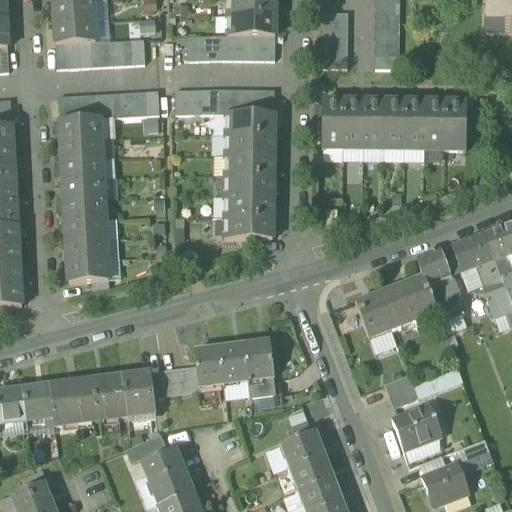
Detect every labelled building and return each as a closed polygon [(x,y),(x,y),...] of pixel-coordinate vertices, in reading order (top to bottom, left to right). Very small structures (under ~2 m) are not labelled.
[(52,0),(53,8),(93,6),(92,0),(52,0)] [(275,20),(275,0),(227,0),(227,19),(275,20)] [(375,0),(375,8),(399,8),(399,0),(375,0)] [(511,0),(484,0),(484,35),(511,35),(511,0)] [(107,5),(106,5),(93,6),(94,26),(108,26),(107,5)] [(53,8),(54,29),(94,26),(93,6),(53,8)] [(375,8),(375,19),(399,19),(399,8),(375,8)] [(323,18),(323,29),(347,29),(347,18),(323,18)] [(275,41),(275,20),(227,19),(227,41),(231,41),(242,41),(253,41),(264,41),(275,41)] [(375,19),(375,30),(399,30),(399,19),(375,19)] [(154,23),(139,24),(140,37),(155,36),(154,23)] [(95,48),(94,26),(54,29),(55,50),(66,49),(77,48),(88,48),(95,48)] [(109,47),(108,26),(94,26),(95,48),(100,48),(109,47)] [(323,29),(323,40),(347,40),(347,29),(323,29)] [(375,30),(375,41),(399,41),(399,30),(375,30)] [(323,40),(323,50),(347,51),(347,40),(323,40)] [(188,66),(199,66),(199,41),(188,42),(187,42),(187,66),(188,66)] [(199,41),(199,66),(209,65),(210,41),(199,41)] [(221,41),(210,41),(209,65),(220,65),(221,41)] [(227,41),(221,41),(220,65),(231,65),(231,41),(227,41)] [(242,41),(231,41),(231,65),(242,65),(242,41)] [(253,41),(242,41),(242,65),(253,65),(253,41)] [(264,41),(253,41),(253,65),(264,65),(264,41)] [(275,41),(264,41),(264,65),(275,66),(275,41)] [(375,41),(375,51),(399,52),(399,41),(375,41)] [(133,46),(122,47),(123,71),(134,70),(133,46)] [(144,46),(133,46),(134,70),(145,70),(145,69),(144,46)] [(109,47),(100,48),(101,72),(112,71),(111,47),(109,47)] [(122,47),(111,47),(112,71),(123,71),(122,47)] [(77,48),(66,49),(68,73),(79,73),(77,48)] [(88,48),(77,48),(79,73),(90,72),(88,48)] [(95,48),(88,48),(90,72),(101,72),(100,48),(95,48)] [(57,74),(68,73),(66,49),(55,50),(57,74)] [(323,50),(323,61),(347,62),(347,51),(323,50)] [(375,51),(375,62),(399,63),(399,52),(375,51)] [(7,53),(0,53),(0,78),(9,77),(7,53)] [(347,73),(347,62),(323,61),(323,73),(347,73)] [(399,74),(399,63),(375,62),(375,74),(399,74)] [(175,120),(186,119),(187,95),(175,96),(175,120)] [(186,119),(197,119),(198,95),(187,95),(186,119)] [(197,119),(208,119),(209,95),(198,95),(197,119)] [(213,119),(219,119),(220,95),(209,95),(208,119),(213,119)] [(226,118),(230,118),(230,95),(220,95),(219,119),(226,118)] [(230,118),(241,118),(241,95),(230,95),(230,118)] [(241,118),(252,119),(252,95),(241,95),(241,118)] [(252,119),(263,119),(263,95),(252,95),(252,119)] [(274,95),(263,95),(263,119),(274,119),(274,95)] [(158,96),(147,97),(148,121),(158,121),(159,120),(158,96)] [(143,121),(148,121),(147,97),(136,98),(137,122),(143,121)] [(115,123),(126,122),(125,98),(114,99),(115,123)] [(126,122),(137,122),(136,98),(125,98),(126,122)] [(114,123),(115,123),(114,99),(103,100),(104,124),(114,123)] [(82,125),(93,124),(92,100),(81,101),(82,125)] [(100,124),(104,124),(103,100),(92,100),(93,124),(100,124)] [(60,126),(71,125),(70,101),(58,102),(60,126)] [(71,125),(82,125),(81,101),(70,101),(71,125)] [(10,105),(0,106),(0,119),(1,132),(12,131),(10,105)] [(321,153),(342,153),(343,105),(322,105),(321,153)] [(363,106),(343,105),(342,153),(363,154),(363,106)] [(384,106),(363,106),(363,154),(383,154),(384,106)] [(404,106),(384,106),(383,154),(403,154),(404,106)] [(424,107),(404,106),(403,154),(424,155),(424,107)] [(445,107),(424,107),(424,155),(444,155),(445,107)] [(466,107),(445,107),(444,155),(465,155),(466,107)] [(219,119),(213,119),(213,139),(225,140),(226,118),(219,119)] [(226,118),(225,140),(274,140),(274,119),(263,119),(252,119),(241,118),(230,118),(226,118)] [(148,121),(143,121),(144,138),(159,137),(158,121),(148,121)] [(101,144),(113,144),(115,144),(114,123),(104,124),(100,124),(101,144)] [(60,126),(61,147),(101,144),(100,124),(93,124),(82,125),(71,125),(60,126)] [(0,152),(13,151),(12,131),(1,132),(0,131),(0,152)] [(225,140),(225,160),(273,161),(274,140),(225,140)] [(61,147),(62,167),(102,165),(101,144),(61,147)] [(102,165),(114,164),(113,144),(101,144),(102,165)] [(0,172),(14,171),(13,151),(0,152),(0,172)] [(363,166),(363,154),(342,153),(342,166),(363,166)] [(363,154),(363,166),(383,166),(383,154),(363,154)] [(383,154),(383,166),(403,166),(403,154),(383,154)] [(403,154),(403,166),(424,167),(424,155),(403,154)] [(424,155),(424,167),(444,167),(444,155),(424,155)] [(225,181),(225,160),(213,160),(212,181),(225,181)] [(225,160),(225,181),(273,182),(273,161),(225,160)] [(103,185),(115,184),(114,164),(102,165),(103,185)] [(62,167),(63,187),(103,185),(102,165),(62,167)] [(0,192),(15,191),(14,171),(0,172),(0,192)] [(225,181),(225,202),(273,202),(273,182),(225,181)] [(115,184),(103,185),(104,205),(118,204),(117,184),(115,184)] [(63,187),(64,207),(104,205),(103,185),(63,187)] [(0,212),(16,211),(15,191),(0,192),(0,212)] [(212,222),(224,222),(225,202),(212,201),(212,222)] [(225,202),(224,222),(272,223),(273,202),(225,202)] [(64,207),(65,227),(105,225),(104,205),(64,207)] [(0,232),(17,231),(16,211),(0,212),(0,232)] [(326,229),(339,229),(339,214),(326,214),(326,229)] [(272,244),(272,223),(224,222),(224,244),(272,244)] [(106,245),(118,244),(117,224),(105,225),(106,245)] [(65,227),(66,247),(106,245),(105,225),(65,227)] [(484,238),(494,265),(505,261),(511,258),(511,227),(484,238)] [(0,252),(18,251),(17,231),(0,232),(0,252)] [(461,277),(475,272),(494,265),(484,238),(451,250),(461,277)] [(107,265),(119,264),(118,244),(106,245),(107,265)] [(66,247),(67,267),(107,265),(106,245),(66,247)] [(0,272),(19,271),(18,251),(0,252),(0,272)] [(422,282),(426,290),(450,282),(440,254),(415,263),(422,282)] [(494,265),(501,284),(511,279),(511,274),(509,267),(507,265),(505,261),(494,265)] [(107,265),(109,286),(121,285),(119,264),(107,265)] [(109,286),(107,265),(67,267),(68,288),(91,287),(109,286)] [(501,284),(494,265),(475,272),(482,291),(501,284)] [(0,292),(20,291),(19,271),(0,272),(0,292)] [(468,297),(482,291),(475,272),(461,277),(468,297)] [(511,279),(501,284),(508,300),(511,297),(511,279)] [(422,282),(378,299),(392,336),(437,319),(426,290),(422,282)] [(451,282),(450,282),(426,290),(437,319),(440,327),(442,326),(461,319),(462,319),(464,319),(464,318),(465,317),(451,282)] [(506,318),(511,315),(511,312),(508,300),(501,284),(482,291),(487,305),(486,306),(487,307),(488,307),(494,323),(506,318)] [(109,296),(109,286),(91,287),(92,301),(109,296)] [(0,312),(21,311),(20,291),(0,292),(0,312)] [(369,345),(392,336),(378,299),(354,308),(369,345)] [(506,318),(494,323),(500,337),(511,333),(506,318)] [(467,332),(462,319),(461,319),(442,326),(447,340),(467,332)] [(243,350),(248,386),(274,383),(269,347),(243,350)] [(223,389),(248,386),(243,350),(219,353),(223,389)] [(199,392),(223,389),(219,353),(194,356),(196,372),(199,392)] [(189,373),(192,397),(199,392),(196,372),(189,373)] [(189,373),(175,375),(178,399),(192,397),(189,373)] [(164,401),(178,399),(175,375),(161,376),(164,401)] [(413,393),(417,402),(462,385),(458,375),(414,392),(413,393)] [(154,402),(164,401),(161,376),(151,378),(154,402)] [(151,378),(121,382),(126,421),(156,417),(154,402),(151,378)] [(384,390),(388,402),(413,393),(409,381),(384,390)] [(121,382),(94,385),(99,425),(126,421),(121,382)] [(276,400),(274,383),(248,386),(250,402),(250,403),(253,403),(273,400),(276,400)] [(94,385),(50,391),(54,423),(55,430),(99,425),(94,385)] [(248,386),(223,389),(226,405),(250,402),(248,386)] [(50,391),(22,394),(26,426),(54,423),(50,391)] [(417,402),(413,393),(388,402),(392,412),(417,402)] [(0,429),(26,426),(22,394),(0,397),(0,429)] [(273,400),(253,403),(255,415),(275,413),(273,400)] [(392,425),(402,454),(404,454),(439,440),(441,440),(430,411),(392,425)] [(288,421),(292,430),(307,425),(303,415),(288,421)] [(26,426),(28,438),(56,435),(55,430),(54,423),(26,426)] [(308,425),(286,433),(290,446),(312,437),(308,425)] [(0,429),(0,442),(28,438),(26,426),(0,429)] [(280,450),(290,475),(324,461),(314,436),(312,437),(290,446),(280,450)] [(140,449),(145,461),(167,452),(161,440),(140,449)] [(440,457),(439,440),(404,454),(409,468),(440,457)] [(458,455),(463,467),(489,456),(485,445),(458,455)] [(140,449),(132,452),(137,464),(145,461),(140,449)] [(143,469),(150,486),(183,473),(175,455),(150,465),(143,469)] [(489,456),(463,467),(467,478),(494,468),(489,456)] [(333,484),(324,461),(290,475),(299,497),(333,484)] [(419,470),(423,480),(446,472),(442,461),(419,470)] [(421,481),(433,511),(468,498),(457,468),(446,472),(423,480),(421,481)] [(150,488),(160,511),(193,498),(183,473),(150,486),(150,488)] [(21,484),(26,495),(42,489),(47,487),(42,476),(21,484)] [(328,511),(342,507),(333,484),(299,497),(305,511),(328,511)] [(144,511),(157,511),(160,511),(150,488),(137,493),(144,511)] [(0,511),(51,511),(42,489),(26,495),(12,501),(0,505),(0,511)] [(283,504),(286,511),(305,511),(299,497),(283,504)] [(160,511),(199,511),(193,498),(160,511)]
